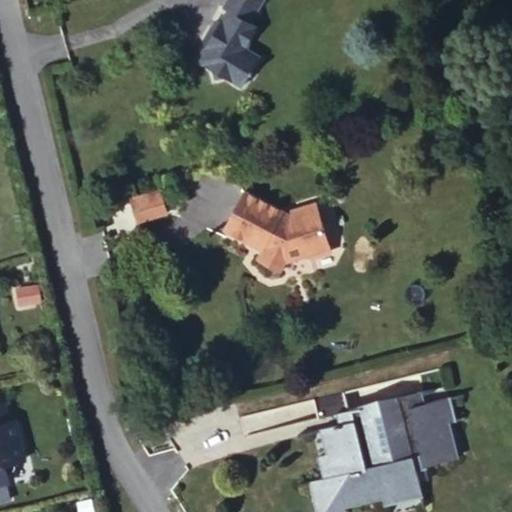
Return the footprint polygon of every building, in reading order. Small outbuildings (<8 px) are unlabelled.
[(215,53),(230,64),(248,36),(241,32),(255,9),(245,2),(246,0),(207,0),(204,4),(197,3),(192,14),(197,17),(186,36),(201,45),(204,57),(215,53)] [(308,236),(326,232),(308,184),(284,191),(239,166),(218,204),(239,216),(241,214),(256,223),(251,236),(273,248),(276,242),(291,235),(299,233),(308,236)] [(125,175),(130,195),(157,187),(152,169),(125,175)] [(129,195),(136,221),(169,212),(161,187),(129,195)] [(19,307),(44,301),(39,281),(13,288),(19,307)] [(398,382),(331,398),(333,410),(308,416),(314,440),(303,442),(309,464),(320,460),(328,488),(367,478),(369,487),(405,478),(398,447),(406,445),(407,450),(433,444),(428,424),(436,421),(433,406),(437,405),(432,384),(400,391),(398,382)] [(13,415),(8,396),(0,398),(0,479),(12,476),(8,459),(27,455),(22,433),(23,433),(18,414),(13,415)]
